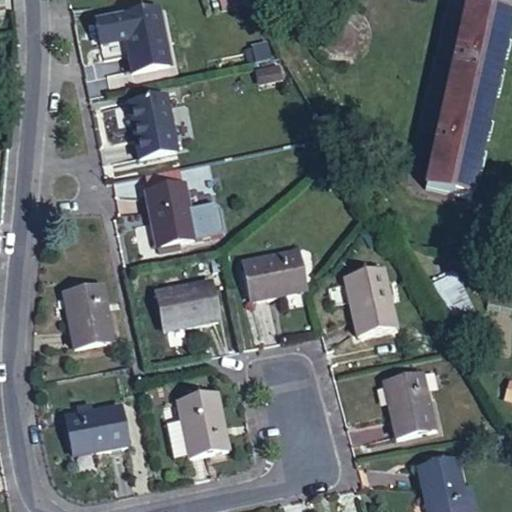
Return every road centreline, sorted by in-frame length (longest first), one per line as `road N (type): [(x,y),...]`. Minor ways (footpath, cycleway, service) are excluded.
road 1 (residential): [(38,0),(39,141),(17,357),(42,511)]
road 2 (residential): [(175,511),(302,483),(287,384)]
